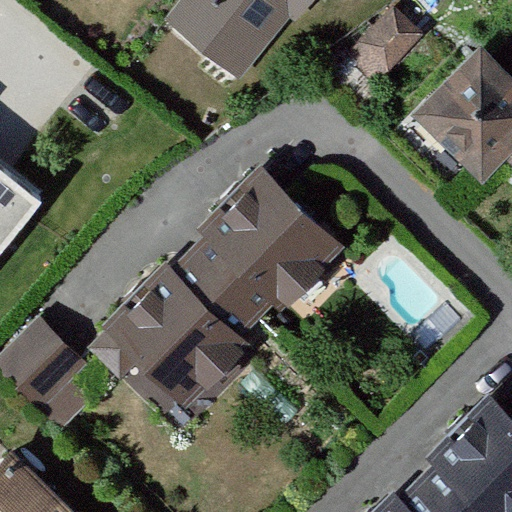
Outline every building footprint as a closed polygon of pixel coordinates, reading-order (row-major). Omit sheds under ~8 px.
[(182,0),(165,21),(240,81),(291,18),(298,23),(316,0),(323,0),(325,2),(326,0),(182,0)] [(422,48),(391,19),(355,58),(385,86),(422,48)] [(511,84),(476,50),(407,122),(480,191),(502,168),(511,177),(511,84)] [(0,242),(57,170),(0,126),(0,242)] [(194,239),(201,246),(170,278),(162,270),(98,337),(200,434),(268,363),(244,339),(269,313),(275,319),(339,251),(257,173),(194,239)] [(87,374),(37,326),(0,363),(0,382),(65,445),(93,415),(69,392),(87,374)] [(511,511),(511,432),(486,407),(379,511),(511,511)] [(57,511),(5,461),(0,466),(0,511),(57,511)]
